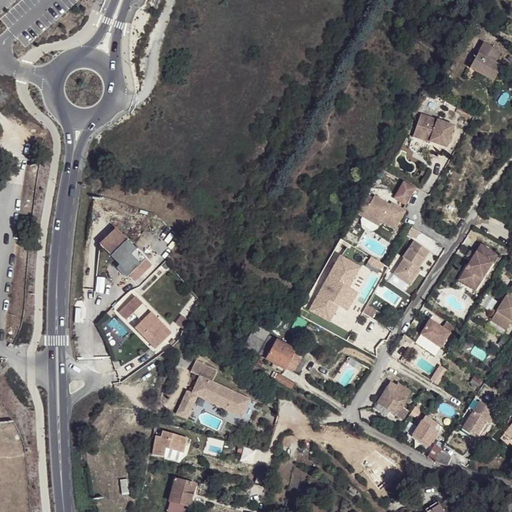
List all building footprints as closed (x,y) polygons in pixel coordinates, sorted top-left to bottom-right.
[(484,43),(470,68),(494,81),(501,67),(494,63),(500,52),(484,43)] [(471,116),(457,109),(455,112),(470,120),(471,116)] [(421,114),(414,133),(431,139),(430,142),(446,148),(454,127),(421,114)] [(431,139),(414,133),(413,137),(430,143),(430,142),(431,139)] [(403,182),(394,199),(405,205),(415,189),(403,182)] [(373,198),(366,195),(355,213),(362,217),(361,220),(361,225),(372,232),(377,229),(381,222),(395,230),(406,211),(391,203),(390,205),(374,196),(373,198)] [(116,229),(100,246),(121,268),(128,261),(134,267),(127,274),(136,282),(152,266),(116,229)] [(403,258),(404,259),(393,275),(409,286),(418,273),(414,270),(417,267),(418,268),(430,251),(414,241),(403,258)] [(481,244),(461,275),(475,284),(479,278),(482,280),(498,255),(481,244)] [(466,256),(471,259),(474,254),(469,251),(466,256)] [(359,267),(340,257),(310,310),(329,320),(340,301),(348,287),(359,267)] [(383,265),(371,257),(368,262),(380,270),(383,265)] [(475,284),(461,275),(458,280),(475,291),(482,280),(479,278),(475,284)] [(357,292),(348,287),(340,301),(349,306),(357,292)] [(493,316),(491,321),(506,330),(511,321),(511,287),(505,298),(493,316)] [(489,314),(493,316),(505,298),(501,296),(489,314)] [(135,298),(119,314),(126,322),(133,316),(139,321),(132,328),(153,350),(171,333),(135,298)] [(367,305),(363,312),(373,317),(376,311),(367,305)] [(186,318),(181,315),(176,323),(184,329),(186,326),(186,318)] [(296,324),(293,323),(289,331),(295,334),(299,326),(301,327),(304,321),(299,319),(296,324)] [(430,320),(420,334),(440,348),(450,333),(457,338),(461,332),(446,322),(442,328),(430,320)] [(263,346),(268,333),(255,326),(244,347),(257,354),(263,346)] [(404,335),(398,344),(401,346),(405,340),(411,344),(413,340),(404,335)] [(269,336),(263,346),(270,351),(276,340),(269,336)] [(263,346),(259,353),(266,358),(273,363),(271,367),(275,369),(278,365),(285,370),(296,351),(291,349),(286,346),(276,340),(270,351),(263,346)] [(296,351),(285,370),(291,373),(302,355),(296,351)] [(218,370),(196,360),(191,372),(200,376),(190,399),(185,397),(178,414),(188,419),(198,395),(200,392),(213,398),(211,401),(243,416),(251,399),(213,381),(218,370)] [(291,389),(294,384),(276,374),(273,378),(291,389)] [(390,383),(377,404),(402,420),(408,411),(401,407),(410,392),(397,384),(396,387),(390,383)] [(200,392),(198,395),(211,401),(213,398),(200,392)] [(473,400),(478,403),(474,410),(462,429),(476,438),(482,428),(486,423),(489,425),(496,413),(485,405),(486,404),(475,397),(473,400)] [(473,400),(469,407),(474,410),(478,403),(473,400)] [(511,407),(506,403),(500,412),(505,415),(511,407)] [(416,407),(411,414),(417,418),(422,411),(416,407)] [(425,416),(412,437),(428,448),(439,429),(440,430),(442,427),(425,416)] [(187,435),(161,430),(160,436),(156,435),(152,453),(163,456),(166,447),(183,450),(187,435)] [(429,456),(436,460),(442,449),(435,445),(434,445),(428,455),(429,456)] [(444,454),(441,460),(449,463),(451,458),(444,454)] [(253,465),(255,458),(242,455),(240,462),(253,465)] [(428,455),(427,457),(435,462),(447,466),(449,463),(441,460),(439,459),(437,461),(436,460),(429,456),(428,455)] [(171,501),(190,506),(195,483),(175,479),(171,501)] [(453,511),(446,500),(438,505),(436,502),(424,510),(424,511),(453,511)] [(188,511),(190,506),(171,501),(168,511),(188,511)]
